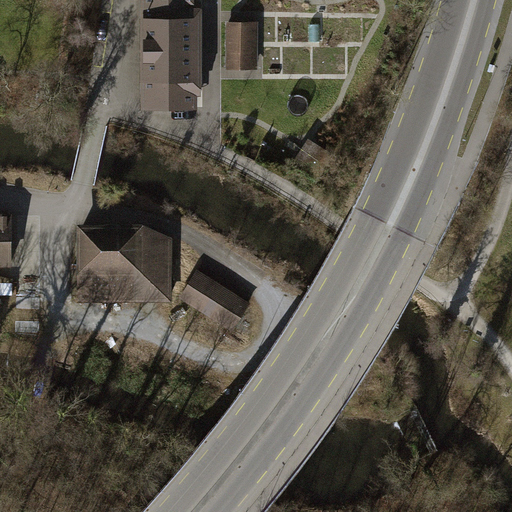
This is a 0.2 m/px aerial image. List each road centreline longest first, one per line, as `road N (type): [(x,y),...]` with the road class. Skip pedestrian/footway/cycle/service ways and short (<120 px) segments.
road 1 (secondary): [(457,0),(411,137),(336,289),(256,412),(167,511)]
road 2 (secondary): [(217,511),(287,429),(367,306),(441,143),(488,0)]
road 3 (track): [(448,291),(425,285),(260,176),(184,137),(100,111)]
road 4 (track): [(511,159),(476,267),(448,291)]
